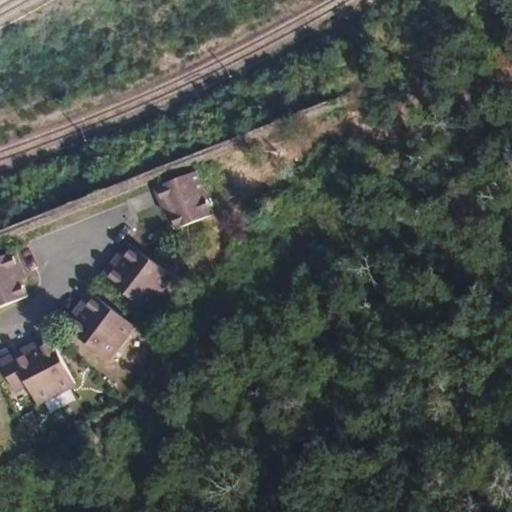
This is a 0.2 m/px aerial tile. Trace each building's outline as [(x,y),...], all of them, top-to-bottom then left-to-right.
[(186,179),(155,194),(173,234),(205,219),(186,179)] [(118,262),(107,280),(149,306),(169,274),(135,253),(126,266),(118,262)] [(0,259),(0,258),(0,305),(10,301),(3,285),(9,282),(0,259)] [(136,326),(96,297),(87,309),(94,314),(80,333),(113,357),(136,326)] [(67,389),(49,350),(25,361),(22,354),(1,364),(15,395),(30,388),(37,403),(67,389)]
